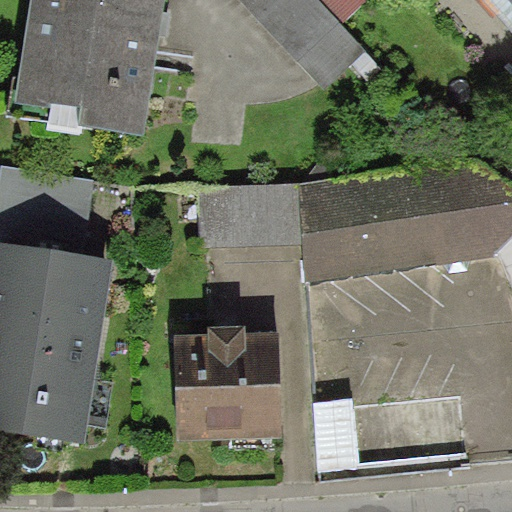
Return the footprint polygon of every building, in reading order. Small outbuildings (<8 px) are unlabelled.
[(148,0),(16,0),(1,128),(131,144),(148,0)] [(385,0),(304,0),(343,40),(385,0)] [(511,0),(475,0),(511,37),(511,0)] [(511,237),(511,206),(508,198),(494,161),(466,165),(465,136),(403,142),(407,172),(290,192),(292,253),(294,294),(491,261),(511,237)] [(89,191),(0,179),(0,254),(80,263),(89,191)] [(290,192),(182,196),(184,256),(292,253),(290,192)] [(511,237),(491,261),(511,316),(511,237)] [(80,263),(0,254),(0,448),(76,456),(97,265),(80,263)] [(271,344),(158,348),(162,452),(275,448),(271,344)] [(455,404),(303,413),(307,475),(459,466),(455,404)]
